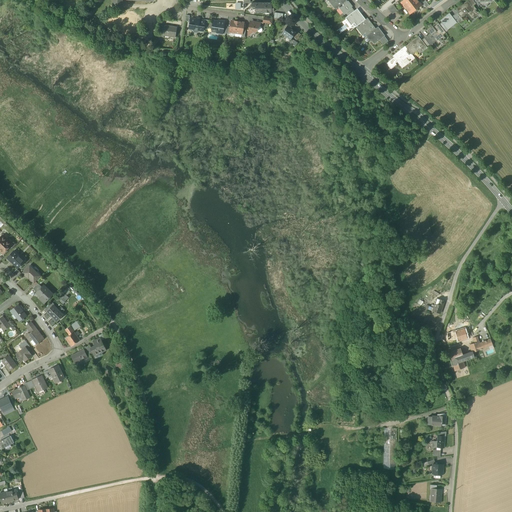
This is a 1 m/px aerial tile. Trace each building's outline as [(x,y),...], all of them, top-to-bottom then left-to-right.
[(329,0),(332,3),(331,4),(335,9),(338,6),(344,1),(343,0),(329,0)] [(348,3),(346,0),(344,1),(338,6),(344,15),(346,13),(352,8),(351,7),(352,6),(349,3),(348,3)] [(403,0),(401,2),(409,13),(420,5),(416,0),(403,0)] [(473,6),(476,4),(472,0),(468,0),(467,1),(468,2),(462,6),(462,5),(456,9),(458,12),(452,17),(450,14),(448,16),(447,15),(442,19),(443,21),(439,25),(445,33),(448,30),(447,30),(447,29),(455,22),(456,23),(461,19),(468,13),(472,18),(479,13),(473,6)] [(255,12),(271,12),(271,11),(273,11),(273,7),(271,7),(271,3),(270,2),(251,2),(251,8),(255,12)] [(388,9),(392,14),(397,10),(393,5),(388,9)] [(359,15),(355,10),(354,11),(350,14),(354,19),(359,15)] [(348,16),(346,17),(352,25),(354,23),(356,26),(365,19),(361,14),(359,15),(354,19),(350,14),(348,16)] [(343,19),(352,30),(354,28),(352,25),(346,17),(343,19)] [(194,32),(197,32),(199,31),(199,30),(203,30),(203,28),(204,20),(200,20),(200,19),(195,18),(195,19),(190,18),(189,28),(192,29),(192,30),(194,32)] [(356,26),(363,34),(364,34),(373,26),(367,18),(365,19),(356,26)] [(211,32),(222,33),(224,25),(224,21),(218,20),(218,21),(213,20),(212,23),(208,23),(207,27),(212,28),(211,32)] [(244,22),(237,21),(231,20),(230,27),(229,32),(235,33),(241,34),(242,34),(242,29),(244,22)] [(248,33),(250,34),(253,31),(254,32),(257,30),(257,28),(259,27),(260,23),(252,21),(250,23),(248,33)] [(442,35),(445,33),(439,25),(438,24),(434,28),(432,26),(427,31),(429,34),(426,36),(431,43),(431,42),(435,40),(438,43),(445,38),(442,35)] [(170,36),(175,37),(177,27),(165,25),(164,30),(163,34),(164,34),(171,36),(170,36)] [(283,39),(288,43),(291,38),(295,32),(291,29),(292,28),(287,25),(282,33),(285,36),(283,39)] [(364,34),(366,36),(367,35),(375,29),(373,26),(364,34)] [(367,35),(374,43),(379,39),(384,36),(377,27),(375,29),(367,35)] [(379,39),(383,44),(387,41),(384,36),(379,39)] [(426,36),(424,38),(429,45),(430,45),(432,43),(431,42),(431,43),(426,36)] [(414,41),(411,43),(416,50),(419,48),(422,51),(427,47),(426,47),(421,40),(419,41),(419,40),(419,39),(419,38),(418,38),(416,38),(415,39),(414,40),(414,41)] [(417,51),(416,50),(411,43),(410,42),(405,46),(406,47),(412,55),(417,51)] [(414,58),(412,55),(406,47),(402,50),(402,49),(393,56),(394,58),(397,62),(401,67),(405,64),(403,60),(406,58),(409,62),(414,58)] [(386,64),(390,69),(396,65),(395,63),(392,59),(386,64)] [(11,245),(6,240),(0,246),(0,249),(0,250),(0,251),(3,254),(11,245)] [(11,260),(18,268),(24,262),(13,251),(7,258),(10,261),(11,260)] [(27,276),(34,282),(40,276),(29,267),(23,273),(27,277),(27,276)] [(33,289),(37,293),(42,288),(38,284),(33,289)] [(41,300),(44,303),(52,294),(49,291),(48,292),(43,287),(42,288),(37,293),(42,299),(41,300)] [(439,314),(442,306),(435,303),(433,308),(432,311),(439,314)] [(14,314),(20,321),(26,316),(18,305),(10,311),(13,315),(14,314)] [(50,314),(57,321),(63,315),(59,312),(59,313),(52,306),(51,306),(47,311),(46,311),(50,315),(50,314)] [(0,326),(4,331),(10,326),(7,323),(3,316),(0,318),(0,326)] [(70,327),(73,331),(80,327),(76,322),(70,327)] [(32,338),(37,344),(40,342),(44,339),(41,335),(41,336),(38,333),(35,329),(36,329),(33,325),(28,329),(31,332),(25,336),(29,341),(32,338)] [(65,330),(69,336),(74,333),(73,331),(70,327),(65,330)] [(455,331),(447,332),(448,342),(458,341),(467,338),(464,329),(455,331)] [(79,341),(74,333),(69,336),(65,339),(71,347),(79,341)] [(472,351),(472,352),(479,350),(481,349),(479,343),(477,336),(473,338),(474,342),(470,344),(472,351)] [(92,352),(94,355),(97,354),(106,350),(100,339),(96,341),(96,340),(93,341),(96,346),(91,349),(92,352)] [(492,345),(490,339),(479,343),(481,349),(492,345)] [(15,355),(21,362),(23,360),(25,362),(32,356),(31,355),(31,354),(27,349),(22,343),(19,345),(22,350),(15,355)] [(454,371),(465,367),(463,361),(461,356),(463,356),(462,354),(460,348),(449,352),(451,359),(454,371)] [(71,356),(74,363),(81,360),(83,363),(89,360),(85,353),(83,350),(71,356)] [(474,357),(473,355),(472,352),(472,351),(462,354),(463,356),(461,356),(463,361),(474,357)] [(6,366),(9,371),(16,366),(9,356),(2,361),(6,366)] [(52,375),(55,382),(60,380),(61,381),(64,379),(58,365),(49,370),(52,375)] [(43,372),(46,378),(52,375),(49,370),(43,372)] [(35,385),(38,392),(47,388),(41,375),(32,380),(35,385)] [(32,380),(26,383),(29,388),(35,385),(32,380)] [(22,395),(24,400),(30,397),(26,390),(24,386),(12,392),(15,399),(20,396),(22,395)] [(8,397),(0,400),(0,406),(2,410),(2,411),(12,406),(8,397)] [(431,424),(438,425),(438,417),(428,416),(427,424),(431,424)] [(1,431),(4,436),(10,432),(8,427),(1,431)] [(383,467),(394,468),(395,431),(384,431),(383,467)] [(437,441),(436,442),(436,447),(441,447),(444,447),(444,435),(438,435),(437,435),(437,441)] [(0,441),(0,447),(0,448),(13,441),(10,436),(0,441)] [(441,447),(436,447),(436,448),(433,448),(432,456),(440,456),(441,447)] [(432,473),(441,474),(441,468),(442,469),(443,464),(433,463),(432,473)] [(430,500),(440,501),(441,489),(436,489),(431,488),(430,500)] [(16,490),(8,492),(10,502),(18,500),(16,490)] [(0,498),(1,504),(10,502),(8,492),(0,493),(0,498)]
